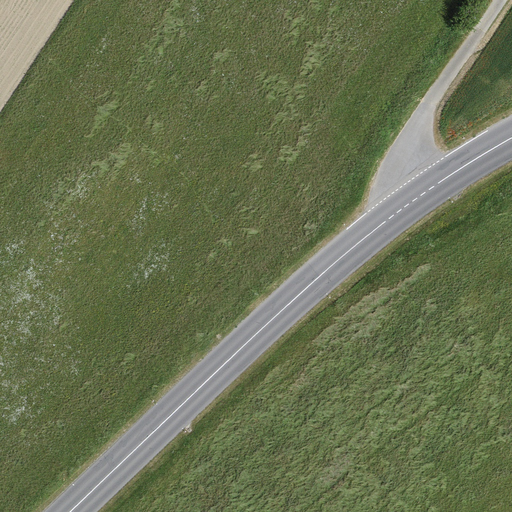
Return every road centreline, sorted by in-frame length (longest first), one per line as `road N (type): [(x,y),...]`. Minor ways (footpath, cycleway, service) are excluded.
road 1 (secondary): [(511,144),(412,203),(71,511)]
road 2 (track): [(493,0),(404,147),(412,203)]
